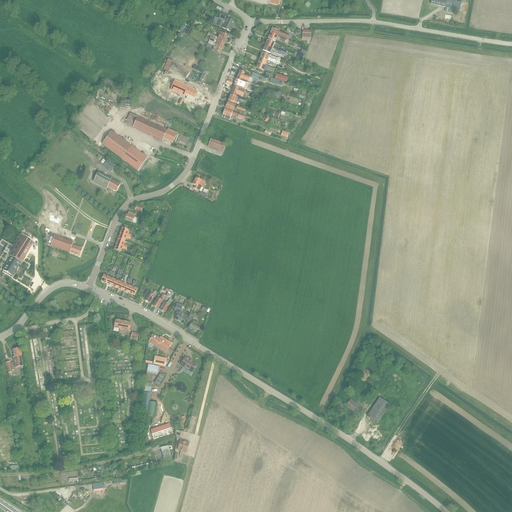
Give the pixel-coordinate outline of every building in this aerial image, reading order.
[(446,0),(445,7),(445,11),(450,12),(451,9),(459,10),(461,2),(450,0),(446,0)] [(222,28),(230,31),(235,22),(227,18),(226,18),(227,15),(221,12),(215,24),(222,28)] [(183,23),(177,30),(181,33),(186,25),(183,23)] [(272,28),(270,33),(277,36),(286,40),(288,41),(290,36),(279,31),(272,28)] [(214,35),(212,38),(224,44),(227,38),(226,37),(227,35),(220,31),(218,34),(219,35),(218,37),(214,35)] [(285,42),(286,40),(270,33),(268,38),(275,41),(276,39),(285,42)] [(224,44),(212,38),(211,37),(209,41),(215,44),(214,47),(215,47),(214,50),(219,53),(220,50),(221,50),(224,44)] [(265,45),(275,50),(278,51),(281,52),(281,51),(282,49),(273,45),(274,43),(267,40),(265,45)] [(265,45),(263,50),(270,54),(271,51),(277,54),(278,51),(275,50),(265,45)] [(267,60),(274,63),(276,60),(269,57),(269,55),(262,52),(260,57),(267,60)] [(258,63),(265,66),(266,64),(273,66),(274,63),(267,60),(260,57),(258,63)] [(258,63),(255,68),(258,69),(257,70),(258,71),(258,72),(260,73),(262,73),(263,72),(263,70),(267,71),(265,75),(271,77),(273,73),(268,71),(269,67),(265,66),(258,63)] [(239,71),(237,78),(250,83),(252,78),(251,77),(252,75),(239,71)] [(276,74),(274,79),(279,80),(286,82),(287,77),(276,74)] [(234,86),(241,89),(244,82),(236,79),(234,86)] [(184,96),(185,93),(195,98),(197,91),(188,87),(188,86),(175,80),(170,90),(184,96)] [(241,89),(234,86),(231,93),(236,95),(237,94),(239,95),(242,96),(244,90),(241,89)] [(236,103),(238,97),(231,94),(228,101),(233,103),(234,102),(236,103)] [(227,102),(225,108),(233,111),(234,108),(244,112),(245,109),(227,102)] [(232,114),(238,117),(239,114),(225,109),(223,114),(225,115),(224,118),(229,120),(232,114)] [(130,113),(125,124),(162,141),(163,139),(173,143),(176,135),(177,133),(168,129),(167,130),(130,113)] [(111,131),(101,144),(138,171),(147,158),(111,131)] [(210,139),(208,147),(223,152),(225,144),(210,139)] [(110,170),(114,165),(107,160),(103,165),(110,170)] [(107,189),(108,187),(116,191),(120,184),(98,172),(93,182),(107,189)] [(196,177),(192,184),(195,185),(193,188),(196,190),(197,189),(199,191),(201,187),(203,188),(206,182),(196,177)] [(127,214),(125,220),(136,223),(138,218),(134,217),(135,214),(129,212),(128,214),(127,214)] [(60,219),(51,215),(49,220),(58,223),(60,219)] [(120,233),(131,237),(132,235),(127,233),(129,230),(122,228),(120,233)] [(21,263),(34,242),(22,235),(9,255),(11,256),(3,270),(12,276),(20,262),(21,263)] [(79,256),(82,248),(73,245),(74,244),(73,244),(73,242),(54,235),(51,246),(69,253),(79,256)] [(116,244),(127,248),(128,246),(123,244),(125,241),(118,239),(116,244)] [(126,250),(127,248),(116,244),(114,250),(121,252),(122,249),(126,250)] [(106,284),(109,277),(104,274),(101,281),(106,284)] [(109,277),(106,284),(112,286),(115,279),(109,277)] [(115,279),(112,286),(118,288),(120,282),(115,279)] [(123,291),(126,284),(120,282),(118,288),(123,291)] [(126,284),(123,291),(129,293),(132,286),(126,284)] [(132,286),(129,293),(134,296),(137,289),(132,286)] [(150,292),(145,299),(144,300),(150,304),(157,292),(155,291),(152,295),(149,293),(150,292)] [(158,308),(163,299),(166,296),(163,294),(160,299),(157,298),(153,305),(158,308)] [(170,299),(167,303),(165,302),(160,310),(165,313),(172,300),(170,299)] [(186,319),(187,316),(180,312),(179,313),(177,312),(175,315),(177,316),(175,319),(183,324),(186,319)] [(129,333),(131,323),(115,320),(114,328),(120,329),(119,331),(129,333)] [(192,323),(189,328),(196,332),(201,325),(193,320),(192,323)] [(166,352),(171,343),(163,338),(162,339),(153,334),(148,342),(166,352)] [(20,348),(12,349),(14,357),(13,357),(15,368),(23,366),(21,356),(20,348)] [(155,356),(153,364),(165,367),(167,359),(155,356)] [(192,372),(196,365),(189,361),(190,360),(185,357),(180,365),(192,372)] [(148,364),(147,372),(157,374),(158,371),(159,366),(152,364),(148,364)] [(161,373),(155,383),(159,386),(165,375),(161,373)] [(144,393),(141,413),(147,414),(150,394),(144,393)] [(377,423),(390,405),(379,398),(367,416),(377,423)] [(350,399),(346,405),(352,409),(351,410),(356,413),(361,407),(350,399)] [(180,440),(177,449),(186,452),(189,443),(180,440)] [(168,446),(161,448),(164,459),(171,457),(171,455),(170,450),(169,450),(168,446)] [(154,462),(129,468),(129,469),(130,471),(155,465),(154,462)] [(129,469),(116,473),(117,478),(131,475),(130,471),(129,469)] [(55,493),(53,496),(58,501),(61,499),(55,493)]
